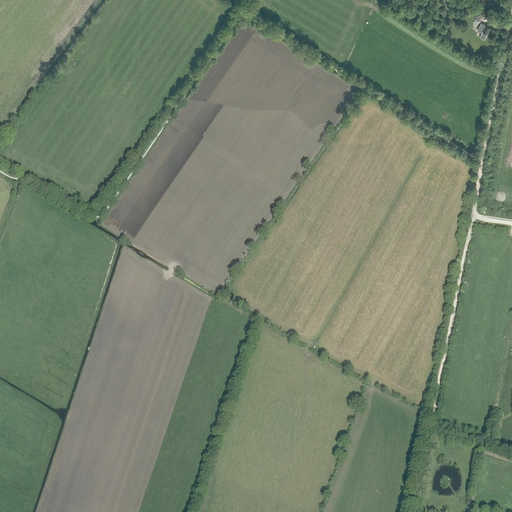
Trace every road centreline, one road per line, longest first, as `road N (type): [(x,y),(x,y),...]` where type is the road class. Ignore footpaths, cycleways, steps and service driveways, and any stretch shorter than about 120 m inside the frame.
road 1 (track): [(471,217),(410,511)]
road 2 (track): [(471,217),(511,8)]
